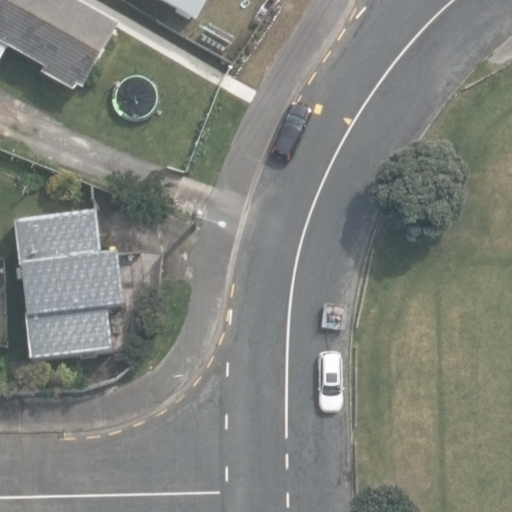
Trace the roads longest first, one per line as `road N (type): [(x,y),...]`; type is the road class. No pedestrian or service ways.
road 1 (residential): [(279,484),(296,254),(309,204),(329,151),(374,83),(452,0)]
road 2 (residential): [(0,492),(279,484)]
